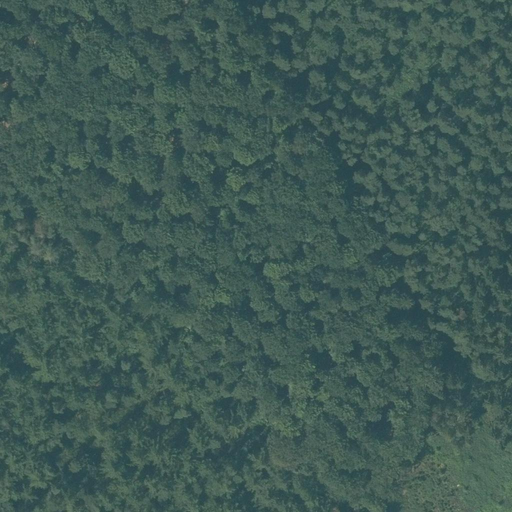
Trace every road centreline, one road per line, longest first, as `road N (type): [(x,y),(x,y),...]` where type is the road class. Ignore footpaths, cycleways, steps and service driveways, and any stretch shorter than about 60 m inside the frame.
road 1 (track): [(254,0),(400,264),(440,317),(365,511)]
road 2 (track): [(379,511),(0,147)]
